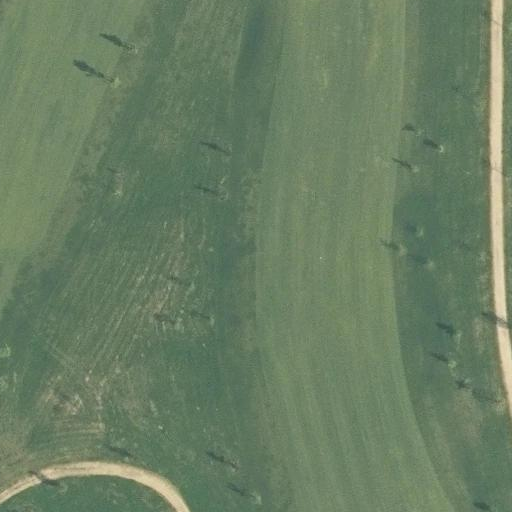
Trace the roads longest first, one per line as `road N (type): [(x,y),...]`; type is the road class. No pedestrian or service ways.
road 1 (track): [(511,380),(499,293),(498,0)]
road 2 (track): [(0,499),(33,479),(97,465),(143,476),(187,511)]
